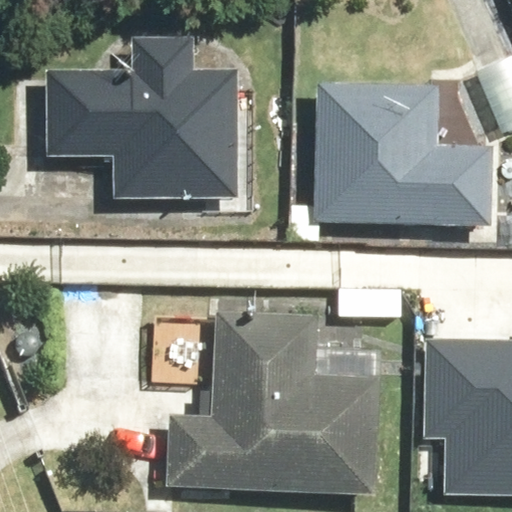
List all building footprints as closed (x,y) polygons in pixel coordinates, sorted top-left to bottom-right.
[(128,67),(43,66),(42,156),(106,157),(106,206),(235,207),(236,72),(193,71),(193,39),(129,38),(128,67)] [(441,85),(314,79),(309,225),(483,232),(486,143),(439,142),(441,85)] [(368,254),(226,251),(225,305),(367,308),(368,254)] [(311,317),(210,313),(205,415),(162,413),(159,489),(370,497),(375,376),(309,373),(311,317)] [(511,334),(427,332),(424,429),(446,429),(445,484),(511,486),(511,334)]
